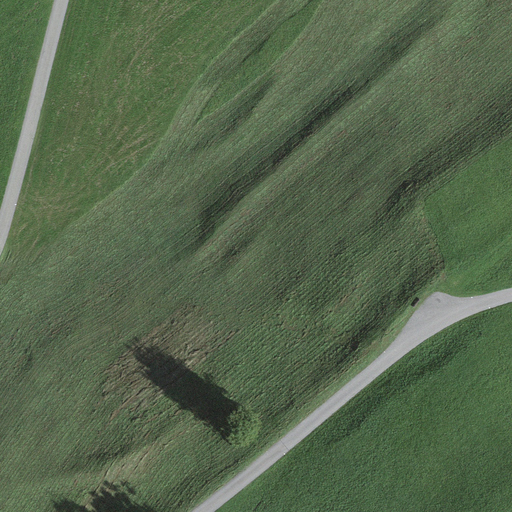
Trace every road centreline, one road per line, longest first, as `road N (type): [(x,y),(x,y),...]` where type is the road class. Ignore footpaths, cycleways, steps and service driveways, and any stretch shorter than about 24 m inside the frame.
road 1 (unclassified): [(200,511),(401,344),(511,294)]
road 2 (unclassified): [(62,0),(0,236)]
